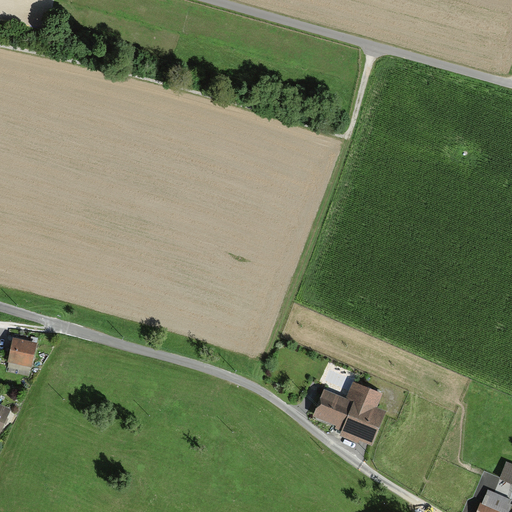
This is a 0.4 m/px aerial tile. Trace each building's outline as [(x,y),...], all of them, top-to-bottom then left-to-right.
[(6,365),(26,370),(32,341),(13,337),(6,365)] [(360,438),(368,442),(382,411),(369,406),(375,392),(355,383),(348,400),(336,395),(344,377),(332,372),(314,414),(342,426),(339,433),(358,441),(360,438)] [(0,428),(9,410),(0,405),(0,428)] [(511,463),(506,461),(499,479),(511,484),(511,463)] [(511,511),(511,503),(511,501),(511,499),(488,489),(482,503),(480,502),(476,511),(511,511)]
